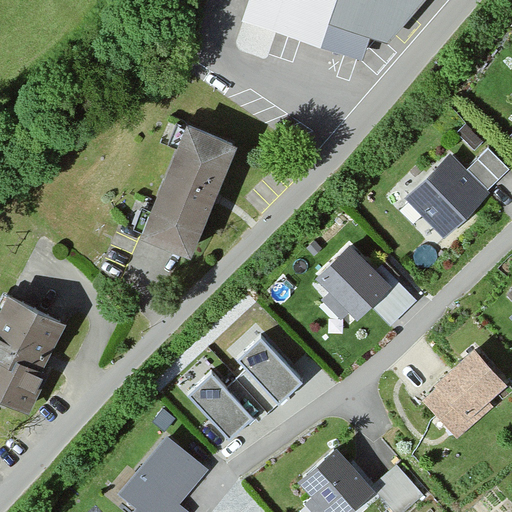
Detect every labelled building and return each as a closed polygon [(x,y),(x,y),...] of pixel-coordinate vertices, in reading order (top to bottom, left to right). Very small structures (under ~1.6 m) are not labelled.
[(331,0),(248,0),(245,12),(320,36),(331,0)] [(183,116),(136,230),(187,251),(234,137),(183,116)] [(488,140),(463,162),(482,183),(507,162),(488,140)] [(450,147),(403,190),(442,231),(488,187),(482,183),(463,162),(450,147)] [(346,236),(311,270),(325,284),(317,291),(337,312),(347,303),(355,312),(389,279),(346,236)] [(393,277),(371,297),(389,316),(411,296),(393,277)] [(0,392),(25,405),(45,365),(36,364),(60,316),(2,287),(0,290),(0,392)] [(259,329),(234,352),(275,395),(299,372),(259,329)] [(473,343),(418,391),(454,432),(495,396),(491,391),(505,379),(473,343)] [(209,364),(184,387),(225,431),(250,407),(209,364)] [(206,460),(164,426),(115,486),(132,500),(123,511),(181,511),(187,505),(176,496),(206,460)] [(334,440),(295,474),(309,489),(302,494),(317,511),(340,511),(372,484),(334,440)] [(395,457),(370,478),(392,504),(417,483),(395,457)]
